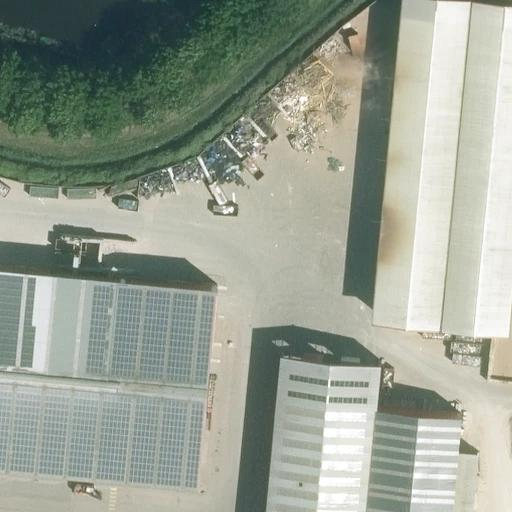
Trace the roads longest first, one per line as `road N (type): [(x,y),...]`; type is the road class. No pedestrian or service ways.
road 1 (unknown): [(511,383),(347,326),(340,309),(379,182),(375,122),(354,93),(301,85),(270,116),(260,155),(259,243)]
road 2 (unknown): [(226,511),(247,425),(259,243)]
road 3 (unknown): [(0,204),(259,243)]
